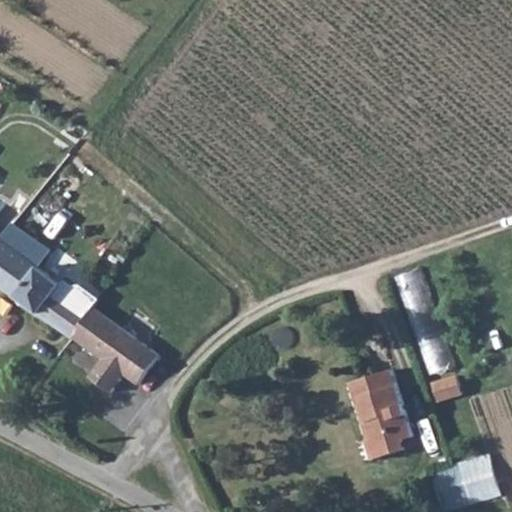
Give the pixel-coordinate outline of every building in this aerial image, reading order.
[(11,225),(0,237),(43,268),(51,254),(11,225)] [(43,268),(0,237),(0,284),(77,336),(99,307),(43,268)] [(431,274),(405,281),(430,374),(456,367),(431,274)] [(164,353),(99,307),(77,336),(108,357),(95,376),(117,391),(130,373),(144,382),(164,353)] [(394,365),(359,376),(374,431),(370,433),(375,455),(408,444),(406,434),(413,432),(394,365)] [(442,400),(466,393),(461,374),(437,380),(442,400)] [(491,448),(433,466),(444,504),(504,487),(491,448)]
